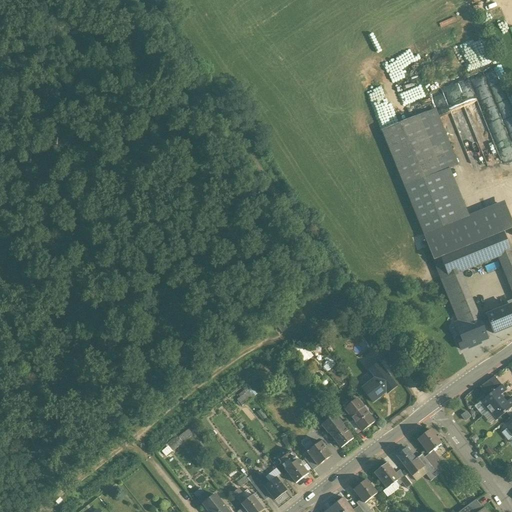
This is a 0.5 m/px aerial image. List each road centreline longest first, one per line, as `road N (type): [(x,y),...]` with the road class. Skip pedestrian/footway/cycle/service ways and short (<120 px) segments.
road 1 (track): [(341,287),(139,0)]
road 2 (track): [(137,440),(341,287)]
road 3 (track): [(100,393),(0,232)]
road 4 (tertiary): [(298,511),(430,406)]
road 5 (track): [(430,406),(341,287)]
road 6 (track): [(137,440),(38,511)]
